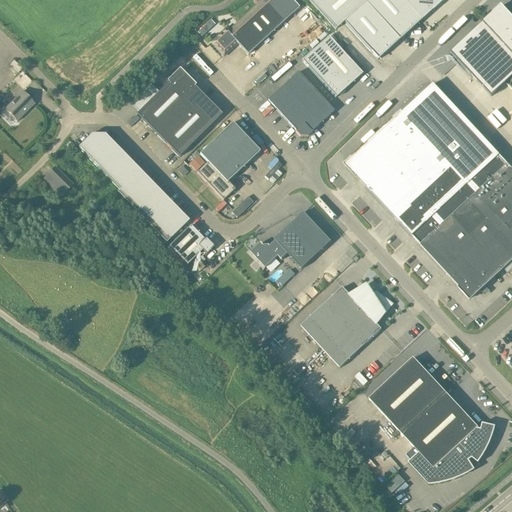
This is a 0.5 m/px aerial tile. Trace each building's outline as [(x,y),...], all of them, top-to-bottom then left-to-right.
[(248,56),(285,22),(264,0),(263,0),(230,31),(228,28),(212,43),(224,56),(237,44),(248,56)] [(308,0),(336,30),(343,23),(344,23),(366,3),(363,0),(308,0)] [(400,41),(422,20),(403,0),(369,0),(366,3),(400,41)] [(403,0),(422,20),(444,0),(403,0)] [(366,3),(344,23),(378,61),(400,41),(366,3)] [(511,17),(501,6),(483,23),(511,54),(511,17)] [(511,54),(483,23),(467,38),(507,82),(511,77),(511,54)] [(329,37),(302,61),(334,96),(335,98),(338,96),(362,74),(329,37)] [(467,38),(451,53),(491,97),(507,82),(467,38)] [(10,65),(19,73),(23,70),(14,61),(10,65)] [(0,62),(0,78),(8,70),(0,62)] [(182,86),(188,79),(189,79),(179,69),(167,82),(168,83),(169,83),(183,97),(186,94),(183,90),(184,88),(182,86)] [(8,70),(0,78),(0,96),(17,79),(8,70)] [(304,125),(311,132),(334,111),(320,96),(299,72),(273,96),(268,101),(275,109),(283,102),(290,95),(301,106),(312,118),(304,125)] [(253,81),(258,85),(250,93),(255,98),(270,81),(261,73),(253,81)] [(139,112),(136,114),(179,158),(222,115),(194,87),(196,85),(189,79),(188,79),(182,86),(184,88),(183,90),(186,94),(183,97),(169,83),(168,83),(159,93),(148,82),(128,101),(139,112)] [(470,299),(511,260),(511,169),(433,84),(346,165),(470,299)] [(18,122),(35,105),(23,92),(5,110),(18,122)] [(295,132),(300,137),(307,137),(312,133),(311,132),(304,125),(312,118),(301,106),(290,95),(283,102),(275,109),(296,132),(295,132)] [(223,201),(235,190),(228,183),(260,152),(232,123),(199,155),(207,164),(197,174),(223,201)] [(91,135),(78,148),(132,204),(130,206),(166,244),(189,222),(105,136),(106,136),(106,135),(91,135)] [(277,170),(281,165),(276,161),(264,177),(273,184),(281,173),(277,170)] [(62,197),(73,185),(55,168),(44,179),(62,197)] [(302,270),(332,242),(304,213),(275,240),(276,242),(270,247),(268,245),(263,246),(261,244),(251,253),(265,269),(278,257),(282,261),(288,255),(302,270)] [(204,240),(190,226),(169,247),(187,265),(203,250),(207,254),(214,247),(206,239),(204,240)] [(200,272),(205,267),(198,260),(193,264),(200,272)] [(375,298),(368,287),(367,286),(351,296),(343,288),(301,327),(340,369),(382,330),(377,324),(392,305),(379,295),(375,298)] [(462,411),(414,358),(369,399),(418,452),(462,411)] [(418,452),(421,455),(411,465),(431,487),(454,482),(477,472),(490,452),(498,429),(485,426),(484,432),(477,430),(479,428),(462,411),(418,452)]
